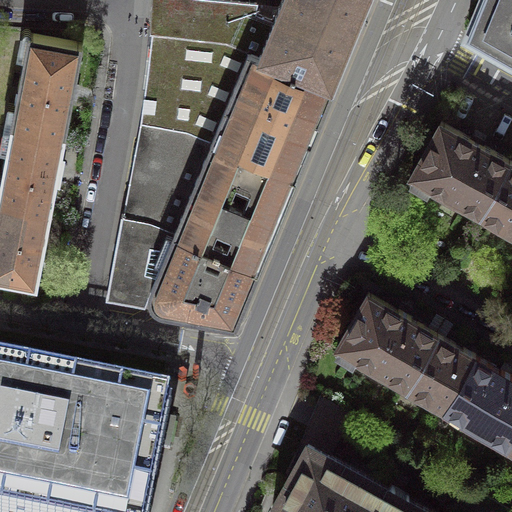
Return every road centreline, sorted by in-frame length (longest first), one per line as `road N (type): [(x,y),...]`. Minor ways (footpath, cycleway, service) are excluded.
road 1 (residential): [(80,322),(121,106),(131,6)]
road 2 (residential): [(326,218),(511,328)]
road 3 (primary): [(326,218),(410,32)]
road 4 (residential): [(80,322),(192,343),(262,372)]
road 5 (primary): [(262,372),(326,218)]
road 6 (primary): [(204,511),(262,372)]
road 7 (residential): [(131,6),(0,1)]
